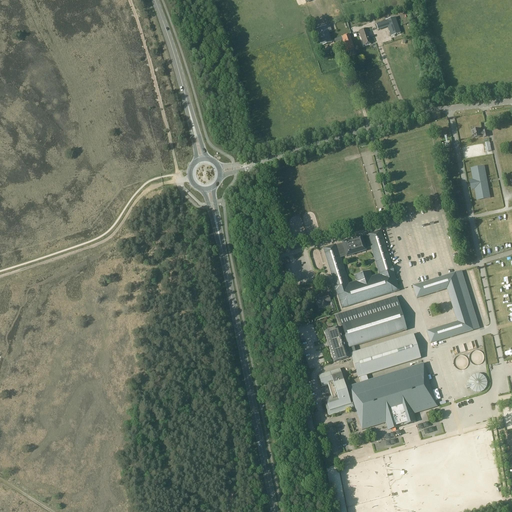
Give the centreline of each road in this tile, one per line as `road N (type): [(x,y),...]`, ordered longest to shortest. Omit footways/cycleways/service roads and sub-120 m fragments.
road 1 (track): [(253,163),(328,511)]
road 2 (unknown): [(228,511),(234,458),(210,395),(180,190)]
road 3 (primary): [(274,511),(226,269)]
road 4 (unknown): [(0,276),(105,240),(149,187),(178,180)]
road 5 (track): [(177,174),(129,0)]
road 6 (unclassified): [(511,99),(367,126)]
